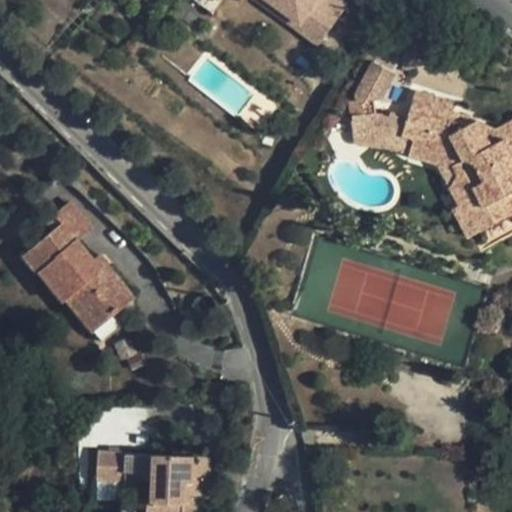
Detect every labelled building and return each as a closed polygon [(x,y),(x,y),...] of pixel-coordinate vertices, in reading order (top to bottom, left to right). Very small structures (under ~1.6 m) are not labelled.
[(249,0),(296,34),(302,26),(320,40),(345,6),(337,0),(249,0)] [(511,133),(490,145),(476,120),(454,113),(456,103),(415,91),(407,120),(402,134),(414,138),(409,154),(438,163),(453,168),(457,174),(451,185),(450,185),(460,204),(454,207),(469,237),(511,213),(511,133)] [(375,97),(350,100),(351,116),(376,114),(375,97)] [(376,114),(351,116),(354,141),(357,145),(384,148),(394,150),(409,154),(414,138),(402,134),(407,120),(395,116),(395,115),(395,114),(395,113),(393,112),(392,112),(391,112),(390,113),(376,115),(376,114)] [(511,120),(495,129),(476,120),(490,145),(511,133),(511,120)] [(451,185),(457,174),(453,168),(438,163),(450,185),(451,185)] [(65,224),(32,251),(47,268),(41,272),(64,299),(66,297),(79,312),(90,303),(104,320),(133,297),(107,265),(101,270),(94,261),(76,239),(91,227),(72,203),(58,215),(65,224)] [(32,251),(25,256),(40,274),(41,272),(47,268),(32,251)] [(100,257),(94,261),(101,270),(107,265),(100,257)] [(93,329),(104,320),(90,303),(79,312),(93,329)] [(122,359),(136,353),(130,338),(116,344),(122,359)] [(125,481),(126,453),(100,452),(99,480),(125,481)] [(153,483),(155,454),(126,453),(125,481),(153,483)] [(147,502),(146,511),(207,511),(209,456),(155,454),(153,483),(153,502),(147,502)] [(125,481),(99,480),(98,499),(123,501),(125,481)] [(0,500),(0,511),(7,511),(8,501),(0,500)]
